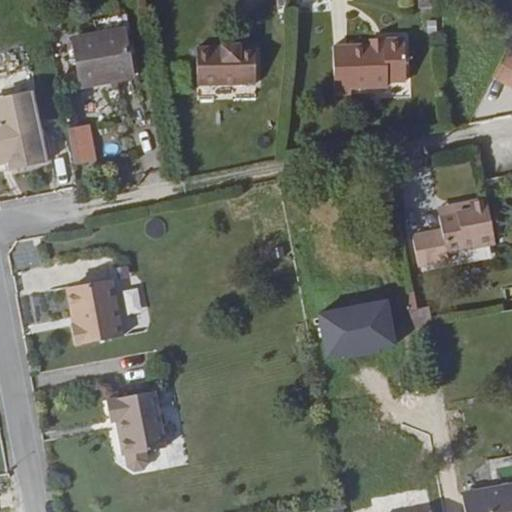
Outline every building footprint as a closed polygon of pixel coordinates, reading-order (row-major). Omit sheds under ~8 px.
[(142,85),(133,38),(85,47),(94,94),(142,85)] [(403,82),(420,82),(419,38),(401,39),(401,44),(349,45),(350,96),(365,95),(365,89),(403,88),(403,82)] [(264,49),(248,50),(248,44),(230,45),(230,50),(204,51),(207,86),(265,85),(264,49)] [(55,162),(43,90),(6,96),(10,120),(0,121),(0,160),(16,158),(18,169),(55,162)] [(83,122),(72,124),(81,172),(99,169),(93,133),(86,135),(83,122)] [(388,189),(414,184),(410,155),(382,160),(388,189)] [(0,160),(0,171),(18,169),(16,158),(0,160)] [(460,252),(505,244),(497,199),(481,202),(482,211),(451,217),(453,231),(425,236),(430,264),(461,259),(460,252)] [(481,202),(449,207),(451,217),(482,211),(481,202)] [(128,336),(117,281),(74,289),(72,292),(75,309),(79,313),(80,326),(76,326),(80,345),(128,336)] [(134,468),(139,471),(149,470),(152,465),(151,453),(171,450),(160,393),(112,403),(115,423),(127,422),(129,433),(126,437),(129,457),(132,457),(134,468)] [(511,511),(511,495),(467,503),(468,511),(511,511)]
